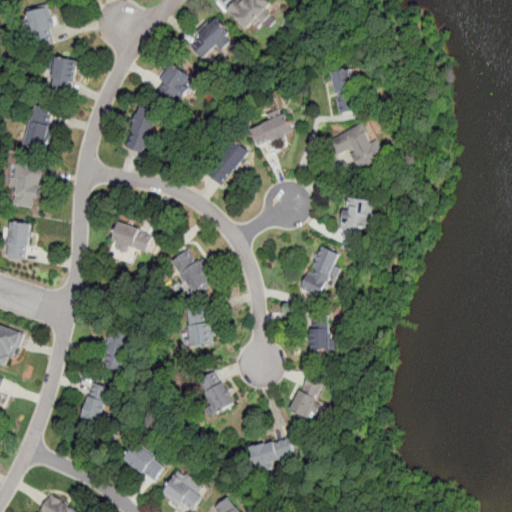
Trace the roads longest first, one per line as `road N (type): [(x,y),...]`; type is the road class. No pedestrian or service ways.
road 1 (residential): [(69,311),(84,171),(127,54),(123,23),(174,0)]
road 2 (residential): [(84,171),(167,186),(225,223),(256,287),(262,361)]
road 3 (residential): [(69,311),(30,450),(0,501)]
road 4 (residential): [(30,450),(82,472),(134,511)]
